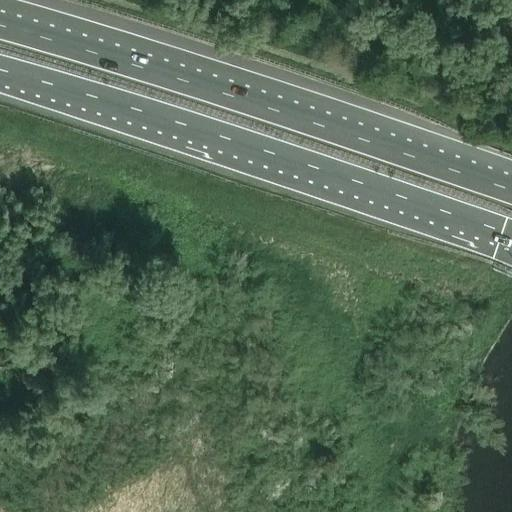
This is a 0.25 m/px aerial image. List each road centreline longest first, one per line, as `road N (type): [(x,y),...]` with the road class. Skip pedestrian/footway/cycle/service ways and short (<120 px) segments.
road 1 (motorway): [(0,70),(511,239)]
road 2 (motorway): [(511,187),(0,26)]
